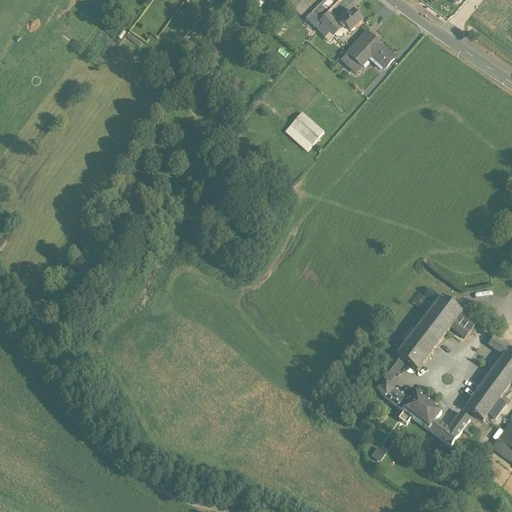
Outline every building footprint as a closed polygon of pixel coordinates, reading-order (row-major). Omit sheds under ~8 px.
[(323,0),(326,2),(321,6),(329,14),(343,0),(323,0)] [(321,6),(306,22),(318,32),(323,26),(320,23),(327,16),(329,14),(321,6)] [(346,18),(340,23),(337,26),(337,27),(329,34),(334,39),(345,29),(351,35),(363,24),(353,14),(347,19),(346,18)] [(337,26),(327,16),(320,23),(323,26),(329,34),(337,27),(337,26)] [(394,60),(365,35),(356,45),(362,50),(353,61),(361,68),(371,58),(385,70),(394,60)] [(324,135),(302,116),(291,128),(312,148),(324,135)] [(0,243),(0,251),(4,255),(12,246),(4,239),(0,243)] [(441,300),(429,291),(412,313),(424,322),(441,300)] [(461,314),(441,299),(441,300),(424,322),(397,358),(403,363),(417,373),(450,330),(450,329),(461,314)] [(461,314),(450,329),(464,340),(475,325),(461,314)] [(511,382),(511,352),(494,339),(488,346),(502,357),(465,409),(482,423),(511,382)] [(397,358),(373,388),(378,393),(385,386),(403,363),(397,358)] [(441,416),(415,396),(409,404),(394,392),(393,394),(385,386),(378,393),(385,401),(403,415),(398,422),(405,428),(411,421),(450,450),(470,423),(461,416),(448,433),(435,423),(441,416)] [(511,423),(492,452),(511,466),(511,423)]
